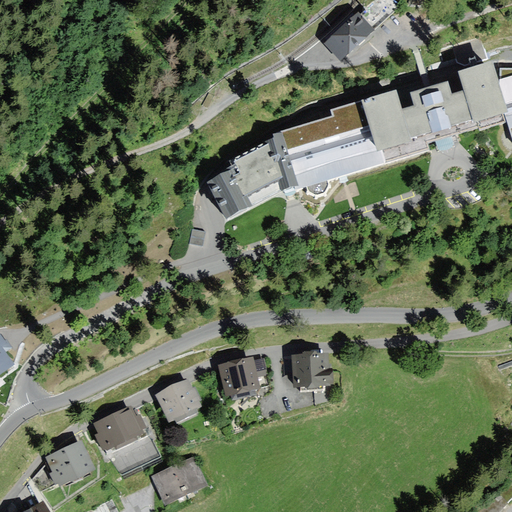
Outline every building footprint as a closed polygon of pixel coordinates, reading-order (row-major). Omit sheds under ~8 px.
[(356,14),(321,44),(338,64),(373,33),(356,14)] [(276,135),(210,182),(229,217),(295,185),(296,190),(429,150),(429,142),(445,137),(508,120),(511,132),(511,77),(499,81),(492,63),(333,109),(335,116),(276,135)] [(205,232),(194,230),(191,243),(202,245),(205,232)] [(0,332),(0,374),(14,365),(3,349),(1,346),(7,342),(0,332)] [(324,356),(296,357),(297,386),(330,384),(330,373),(325,373),(324,356)] [(252,359),(221,366),(227,394),(258,387),(256,376),(265,374),(262,360),(253,362),(252,359)] [(173,388),(157,395),(169,422),(199,409),(188,382),(173,388)] [(131,407),(95,424),(107,449),(143,432),(131,407)] [(81,442),(48,457),(61,484),(68,481),(93,469),(81,442)] [(171,468),(153,476),(165,505),(204,487),(191,459),(171,468)] [(511,478),(479,509),(476,511),(498,511),(502,509),(508,503),(511,499),(511,478)]
